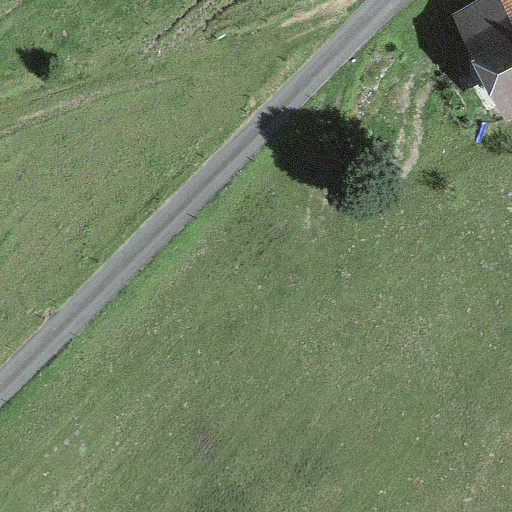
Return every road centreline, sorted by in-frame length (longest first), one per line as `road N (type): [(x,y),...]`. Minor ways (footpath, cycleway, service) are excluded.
road 1 (track): [(0,383),(391,0)]
road 2 (track): [(0,120),(384,6)]
